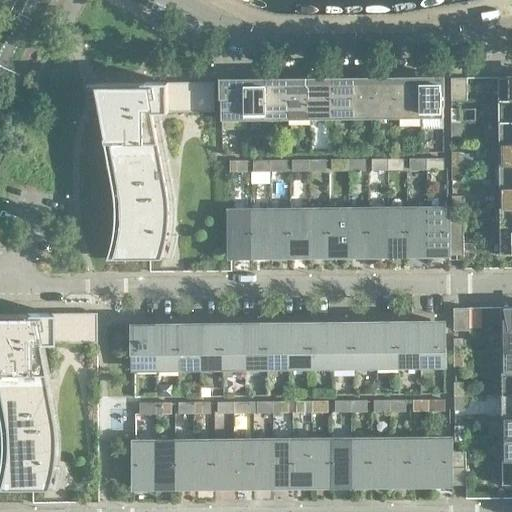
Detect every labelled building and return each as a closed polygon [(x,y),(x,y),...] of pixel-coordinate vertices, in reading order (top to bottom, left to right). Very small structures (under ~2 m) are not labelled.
[(511,99),(511,76),(498,77),(498,100),(511,99)] [(443,117),(443,94),(443,77),(420,78),(420,117),(443,117)] [(467,100),(467,77),(451,78),(451,100),(467,100)] [(355,118),(354,78),(332,79),(333,118),(355,118)] [(377,118),(376,78),(354,78),(355,118),(377,118)] [(399,117),(398,78),(376,78),(377,118),(399,117)] [(420,117),(420,78),(398,78),(399,117),(420,117)] [(267,119),(266,79),(244,80),(245,119),(267,119)] [(289,119),(288,79),(266,79),(267,119),(289,119)] [(311,118),(310,79),(288,79),(289,119),(311,118)] [(333,118),(332,79),(310,79),(311,118),(333,118)] [(245,119),(244,80),(221,80),(222,119),(245,119)] [(168,188),(154,112),(214,112),(214,97),(214,82),(94,83),(94,84),(114,188),(115,194),(115,200),(116,206),(116,211),(116,214),(116,220),(115,223),(115,229),(114,234),(112,244),(111,248),(110,253),(108,258),(162,258),(164,252),(165,250),(166,244),(167,239),(169,232),(169,226),(170,221),(170,215),(170,212),(170,207),(170,201),(169,193),(168,188)] [(511,121),(511,99),(498,100),(499,122),(511,121)] [(460,122),(460,109),(451,109),(451,122),(460,122)] [(511,143),(511,121),(499,122),(499,144),(511,143)] [(460,136),(460,122),(451,122),(452,136),(460,136)] [(511,165),(511,143),(499,144),(499,166),(511,165)] [(461,166),(461,152),(452,152),(452,166),(461,166)] [(427,169),(426,158),(418,159),(418,169),(427,169)] [(435,169),(435,158),(426,158),(427,169),(435,169)] [(443,169),(443,158),(435,158),(435,169),(443,169)] [(340,170),(340,159),(331,159),(332,170),(340,170)] [(348,170),(348,159),(340,159),(340,170),(348,170)] [(356,170),(356,159),(348,159),(348,170),(356,170)] [(365,170),(365,159),(356,159),(356,170),(365,170)] [(382,170),(382,159),(372,159),(372,170),(382,170)] [(393,170),(393,159),(382,159),(382,170),(393,170)] [(403,170),(403,159),(393,159),(393,170),(403,170)] [(418,169),(418,159),(410,159),(410,169),(418,169)] [(238,171),(238,160),(230,161),(230,171),(238,171)] [(247,171),(247,160),(238,160),(238,171),(247,171)] [(262,171),(261,160),(253,160),(253,171),(262,171)] [(270,171),(270,160),(261,160),(262,171),(270,171)] [(278,171),(278,160),(270,160),(270,171),(278,171)] [(286,171),(286,160),(278,160),(278,171),(286,171)] [(301,171),(300,160),(292,160),(292,171),(301,171)] [(309,171),(309,160),(300,160),(301,171),(309,171)] [(317,170),(317,160),(309,160),(309,171),(317,170)] [(325,170),(325,160),(317,160),(317,170),(325,170)] [(511,187),(511,165),(499,166),(499,187),(511,187)] [(461,180),(461,166),(452,166),(452,180),(461,180)] [(511,209),(511,187),(499,187),(499,209),(511,209)] [(461,210),(461,196),(452,196),(452,210),(461,210)] [(427,255),(427,209),(408,210),(408,255),(427,255)] [(447,255),(447,221),(448,221),(448,209),(427,209),(427,255),(447,255)] [(511,231),(511,209),(499,209),(500,231),(511,231)] [(329,256),(329,210),(309,211),(310,256),(329,256)] [(349,256),(349,210),(329,210),(329,256),(349,256)] [(369,255),(369,210),(349,210),(349,256),(369,255)] [(388,255),(388,210),(369,210),(369,255),(388,255)] [(408,255),(408,210),(388,210),(388,255),(408,255)] [(252,257),(251,211),(230,211),(231,257),(252,257)] [(271,256),(271,211),(251,211),(252,257),(271,256)] [(290,256),(290,211),(271,211),(271,256),(290,256)] [(310,256),(309,211),(290,211),(290,256),(310,256)] [(464,254),(463,232),(463,221),(448,221),(447,221),(447,255),(464,254)] [(511,253),(511,231),(500,231),(500,254),(511,253)] [(511,329),(511,306),(501,307),(501,330),(511,329)] [(470,330),(470,307),(453,307),(454,330),(470,330)] [(49,419),(35,343),(96,343),(96,313),(0,313),(0,489),(44,489),(46,484),(48,476),(49,470),(50,463),(51,457),(51,452),(52,449),(52,444),(52,438),(51,432),(50,424),(49,419)] [(377,365),(376,323),(354,324),(354,326),(355,366),(377,365)] [(399,365),(398,326),(398,323),(376,323),(377,365),(399,365)] [(421,365),(420,323),(398,323),(398,326),(399,365),(421,365)] [(443,365),(443,325),(443,323),(420,323),(421,365),(443,365)] [(289,366),(288,324),(266,325),(266,327),(267,367),(289,366)] [(311,366),(311,327),(311,324),(288,324),(289,366),(311,366)] [(333,366),(333,324),(311,324),(311,327),(311,366),(333,366)] [(355,366),(354,326),(354,324),(333,324),(333,366),(355,366)] [(201,367),(201,325),(179,326),(179,328),(179,367),(201,367)] [(223,367),(223,328),(223,325),(201,325),(201,367),(223,367)] [(245,367),(244,325),(223,325),(223,328),(223,367),(245,367)] [(267,367),(266,327),(266,325),(244,325),(245,367),(267,367)] [(157,368),(157,326),(134,326),(134,368),(157,368)] [(179,367),(179,328),(179,326),(157,326),(157,368),(179,367)] [(511,351),(511,329),(501,330),(501,352),(511,351)] [(463,352),(462,338),(454,339),(454,352),(463,352)] [(511,373),(511,351),(501,352),(501,374),(511,373)] [(463,366),(463,352),(454,352),(454,366),(463,366)] [(511,395),(511,373),(501,374),(501,396),(511,395)] [(463,396),(463,382),(454,382),(454,396),(463,396)] [(511,417),(511,395),(501,396),(502,417),(511,417)] [(463,410),(463,396),(454,396),(454,410),(463,410)] [(385,411),(384,400),(374,400),(374,411),(385,411)] [(395,411),(395,400),(384,400),(385,411),(395,411)] [(405,411),(405,400),(395,400),(395,411),(405,411)] [(228,413),(228,402),(218,402),(218,413),(228,413)] [(239,412),(238,402),(228,402),(228,413),(239,412)] [(249,412),(249,402),(238,402),(239,412),(249,412)] [(511,439),(511,417),(502,417),(502,439),(511,439)] [(463,440),(463,426),(455,426),(455,440),(463,440)] [(410,485),(410,439),(390,440),(391,485),(410,485)] [(430,485),(429,439),(410,439),(410,485),(430,485)] [(449,465),(449,458),(449,451),(450,451),(450,439),(429,439),(430,485),(449,485),(449,465)] [(511,460),(511,439),(502,439),(502,461),(511,460)] [(313,486),(312,440),(293,441),(293,486),(313,486)] [(332,486),(332,440),(312,440),(313,486),(332,486)] [(352,486),(351,440),(332,440),(332,486),(352,486)] [(371,485),(371,440),(351,440),(352,486),(371,485)] [(391,485),(390,440),(371,440),(371,485),(391,485)] [(234,487),(234,441),(214,442),(215,487),(234,487)] [(254,487),(253,441),(234,441),(234,487),(254,487)] [(273,486),(273,441),(253,441),(254,487),(273,486)] [(293,486),(293,441),(273,441),(273,486),(293,486)] [(156,488),(156,442),(135,442),(136,488),(156,488)] [(176,487),(175,442),(156,442),(156,488),(176,487)] [(195,487),(195,442),(175,442),(176,487),(195,487)] [(215,487),(214,442),(195,442),(195,487),(215,487)] [(511,483),(511,460),(502,461),(502,484),(511,483)] [(466,484),(466,465),(449,465),(449,485),(466,484)]
